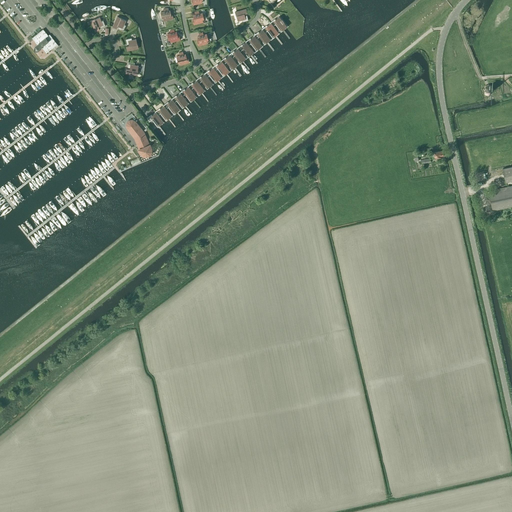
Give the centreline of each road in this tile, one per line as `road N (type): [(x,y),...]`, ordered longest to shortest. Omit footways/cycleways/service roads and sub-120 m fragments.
road 1 (unclassified): [(0,379),(431,29),(445,30)]
road 2 (tertiary): [(511,417),(441,99),(445,30)]
